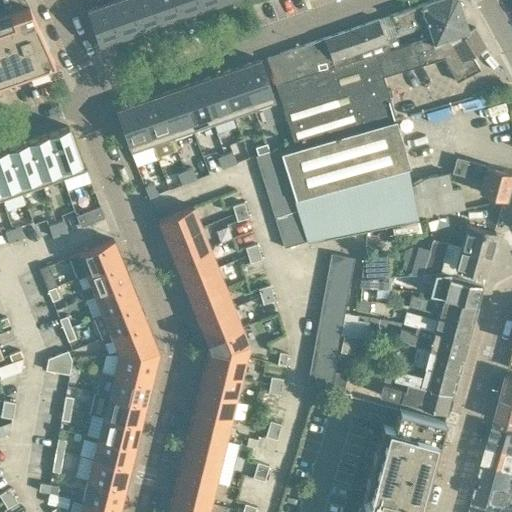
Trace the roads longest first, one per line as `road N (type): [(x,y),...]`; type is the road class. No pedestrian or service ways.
road 1 (residential): [(85,99),(177,348),(137,511)]
road 2 (residential): [(85,99),(353,0)]
road 3 (residential): [(447,511),(511,298)]
